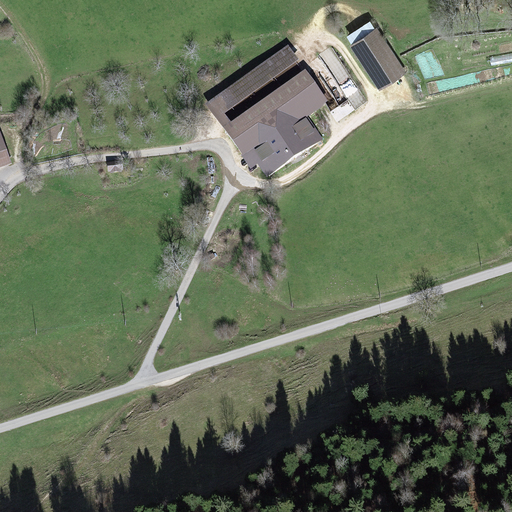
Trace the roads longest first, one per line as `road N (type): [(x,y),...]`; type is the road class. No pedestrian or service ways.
road 1 (track): [(0,194),(41,169),(210,145),(236,174),(276,182),(370,113),(511,86)]
road 2 (unclassified): [(511,267),(0,429)]
road 3 (track): [(140,384),(236,174)]
road 4 (track): [(292,337),(511,291)]
road 5 (track): [(18,177),(19,141),(47,83),(0,3)]
